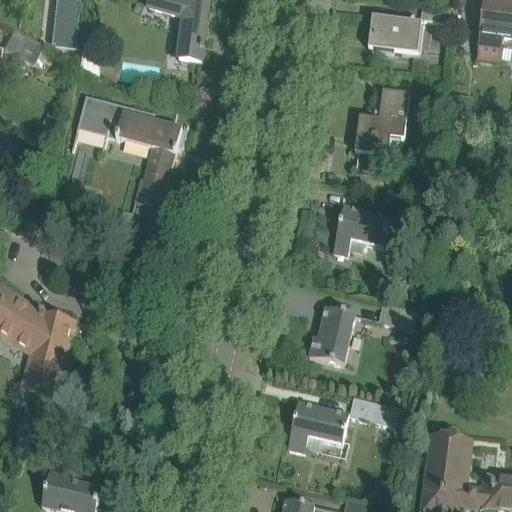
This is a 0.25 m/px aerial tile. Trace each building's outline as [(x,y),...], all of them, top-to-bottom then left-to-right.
[(152,0),(149,13),(185,23),(179,64),(201,67),(203,55),(204,55),(205,50),(203,50),(210,2),(195,0),(152,0)] [(511,45),(511,8),(483,5),(477,64),(501,67),(504,45),(511,45)] [(422,24),(452,28),(454,12),(424,8),(422,24)] [(373,22),(369,54),(373,54),(417,60),(418,60),(422,30),(424,31),(424,28),(415,27),(416,26),(411,25),(411,27),(377,22),(373,22)] [(14,35),(4,54),(34,69),(44,51),(14,35)] [(383,96),(380,124),(360,122),(355,158),(359,158),(357,172),(386,175),(390,143),(405,145),(410,99),(383,96)] [(86,101),(78,134),(108,142),(108,141),(116,143),(116,144),(119,144),(120,144),(153,152),(144,184),(142,183),(132,218),(123,215),(120,229),(153,243),(175,158),(176,158),(182,134),(150,125),(152,119),(155,120),(155,119),(86,101)] [(361,177),(359,190),(383,194),(385,180),(361,177)] [(438,220),(440,205),(414,202),(412,217),(438,220)] [(344,212),(334,257),(348,261),(349,256),(352,245),(368,249),(384,253),(391,223),(344,212)] [(0,336),(35,359),(25,397),(54,403),(74,328),(46,320),(46,319),(42,318),(41,319),(0,290),(0,336)] [(384,308),(379,327),(414,335),(418,316),(384,308)] [(314,341),(309,362),(344,370),(356,320),(326,313),(319,342),(314,341)] [(370,425),(370,426),(401,433),(405,414),(374,407),(370,425)] [(299,408),(288,454),(306,458),(307,454),(309,443),(343,451),(344,447),(350,421),(350,420),(299,408)] [(432,441),(423,511),(462,511),(463,510),(479,511),(511,511),(511,482),(511,480),(501,479),(496,483),(484,482),(483,491),(470,489),(475,446),(462,445),(462,443),(462,441),(461,440),(460,438),(459,437),(458,436),(456,435),(454,434),(453,434),(451,434),(449,435),(448,435),(446,436),(445,438),(444,439),(443,441),(443,442),(432,441)] [(49,476),(42,511),(46,511),(108,511),(109,510),(107,510),(106,511),(101,511),(97,511),(102,491),(69,484),(70,481),(49,476)] [(348,502),(346,511),(390,511),(348,502)]
